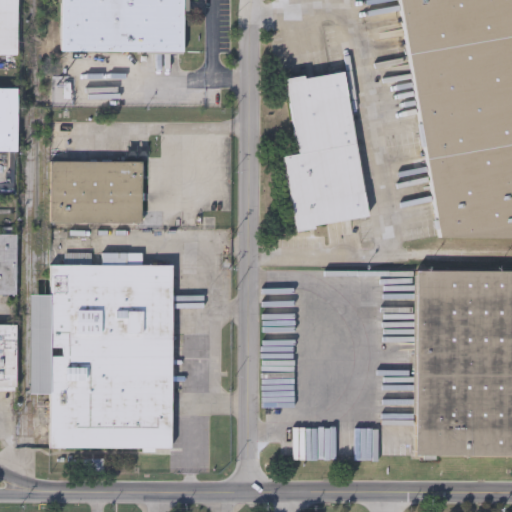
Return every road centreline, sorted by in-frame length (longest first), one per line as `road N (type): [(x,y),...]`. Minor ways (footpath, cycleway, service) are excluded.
road 1 (residential): [(245,491),(254,0)]
road 2 (tertiary): [(245,491),(511,498)]
road 3 (tertiary): [(245,491),(50,493)]
